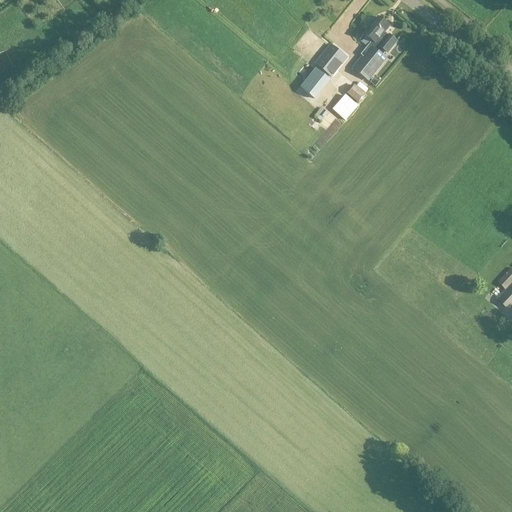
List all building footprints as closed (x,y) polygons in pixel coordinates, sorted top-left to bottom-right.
[(370,47),(352,69),(368,82),(386,60),(379,54),(382,50),(387,54),(396,42),(388,36),(388,37),(384,34),(389,27),(378,18),(374,23),(372,22),(370,22),(367,26),(368,28),(369,29),(364,35),(375,44),(371,48),(370,47)] [(346,59),(335,50),(330,46),(315,65),(331,78),(346,59)] [(361,91),(363,88),(357,81),(347,92),(358,102),(365,95),(361,91)] [(345,97),(338,104),(350,115),(357,108),(345,97)] [(320,120),(326,110),(320,107),(314,116),(320,120)] [(511,269),(498,284),(505,291),(497,300),(505,308),(511,300),(511,269)]
